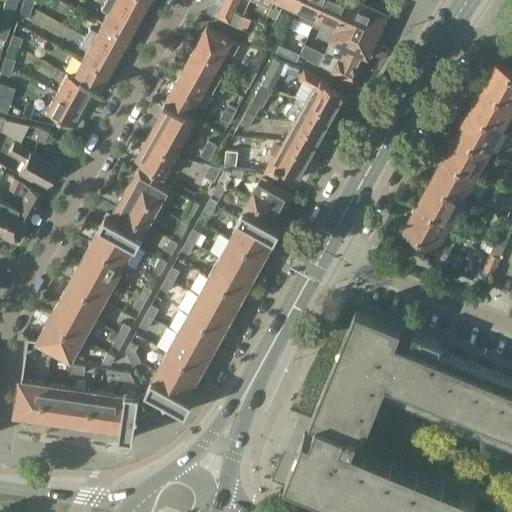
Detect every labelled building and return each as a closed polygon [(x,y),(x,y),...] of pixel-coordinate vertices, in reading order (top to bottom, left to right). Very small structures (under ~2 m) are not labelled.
[(5,0),(2,8),(14,12),(16,9),(18,0),(5,0)] [(128,36),(138,18),(104,0),(103,0),(99,8),(106,11),(100,21),(128,36)] [(104,0),(138,18),(148,0),(104,0)] [(243,0),(249,2),(250,0),(226,0),(223,7),(219,5),(215,13),(233,22),(237,13),(233,11),(238,0),(243,0)] [(259,10),(268,14),(274,0),(269,0),(268,3),(263,1),(259,10)] [(279,1),(296,8),(299,0),(274,0),(268,14),(277,18),(281,9),(276,7),(279,1)] [(299,0),(296,8),(308,13),(305,19),(301,29),(310,33),(315,22),(318,18),(323,6),(325,7),(327,0),(299,0)] [(349,0),(327,0),(325,7),(323,6),(318,18),(315,22),(334,31),(336,27),(349,0)] [(338,74),(369,4),(360,0),(349,0),(336,27),(334,31),(324,53),(319,63),(338,74)] [(20,9),(20,10),(30,13),(33,5),(22,1),(20,9)] [(387,12),(369,4),(338,74),(355,83),(374,41),(387,12)] [(242,16),(238,26),(247,30),(252,20),(242,16)] [(8,31),(11,23),(3,20),(0,28),(8,31)] [(118,54),(128,36),(100,21),(95,31),(89,28),(84,36),(118,54)] [(225,34),(208,24),(196,45),(222,60),(229,48),(236,51),(241,42),(229,36),(229,35),(226,33),(225,34)] [(0,37),(6,39),(8,31),(0,28),(0,37)] [(12,35),(9,43),(20,46),(22,38),(12,35)] [(86,48),(80,59),(107,74),(118,54),(84,36),(79,45),(86,48)] [(298,58),(301,52),(280,43),(277,49),(298,58)] [(319,63),(324,53),(305,44),(300,54),(319,63)] [(216,71),(222,60),(196,45),(185,64),(218,83),(222,75),(216,71)] [(5,57),(2,65),(12,69),(15,61),(5,57)] [(107,74),(80,59),(69,79),(91,90),(94,92),(96,93),(107,74)] [(511,102),(511,72),(496,63),(483,87),(511,102)] [(185,64),(175,84),(201,99),(207,88),(213,92),(218,83),(185,64)] [(0,73),(10,77),(12,69),(2,65),(0,71),(0,73)] [(249,67),(244,75),(254,80),(258,72),(249,67)] [(331,84),(305,69),(299,80),(312,87),(306,99),(335,115),(346,95),(346,94),(330,86),(331,84)] [(254,80),(244,75),(240,83),(249,88),(254,80)] [(64,76),(55,93),(85,109),(94,92),(91,90),(69,79),(64,76)] [(14,87),(0,82),(0,109),(7,112),(14,87)] [(274,89),(263,82),(253,101),(265,107),(274,89)] [(202,99),(201,99),(175,84),(163,104),(165,105),(195,121),(197,119),(192,116),(202,99)] [(511,108),(511,102),(483,87),(470,110),(501,128),(511,108)] [(75,126),(85,109),(55,93),(46,110),(54,114),(53,116),(58,118),(58,117),(75,126)] [(322,137),(335,115),(306,99),(299,111),(292,108),(287,117),(293,121),(322,137)] [(270,110),(265,107),(253,101),(245,115),(255,117),(266,119),(270,110)] [(227,104),(223,111),(234,116),(237,109),(227,104)] [(155,123),(159,125),(185,139),(193,124),(195,121),(165,105),(155,123)] [(501,128),(470,110),(457,134),(488,151),(501,128)] [(234,116),(223,111),(219,119),(230,124),(234,116)] [(249,129),(255,117),(245,115),(240,124),(249,129)] [(293,121),(283,140),(312,156),(322,137),(293,121)] [(174,157),(185,139),(159,125),(155,123),(145,141),(174,157)] [(488,151),(457,134),(444,157),(475,175),(488,151)] [(300,177),(312,156),(283,140),(275,154),(273,153),(264,170),(276,177),(281,167),(300,177)] [(164,176),(174,157),(145,141),(135,159),(164,176)] [(208,141),(204,149),(214,154),(218,147),(208,141)] [(24,161),(18,173),(31,180),(33,178),(35,179),(36,178),(47,184),(56,166),(13,143),(8,152),(24,161)] [(214,154),(204,149),(200,156),(210,161),(214,154)] [(228,150),(225,165),(233,166),(236,166),(238,151),(228,150)] [(431,181),(462,198),(475,175),(444,157),(431,181)] [(222,165),(218,164),(210,162),(204,173),(214,179),(222,165)] [(127,189),(158,206),(171,183),(140,166),(127,189)] [(246,168),(244,167),(236,166),(233,166),(232,175),(245,177),(246,168)] [(249,198),(281,215),(294,192),(262,175),(249,198)] [(22,183),(14,179),(8,190),(17,194),(22,183)] [(220,181),(214,192),(221,196),(227,185),(220,181)] [(449,222),(462,198),(431,181),(418,205),(449,222)] [(30,214),(41,194),(29,188),(19,208),(10,204),(0,225),(0,231),(15,239),(15,238),(18,239),(30,214)] [(127,189),(117,208),(148,225),(158,206),(127,189)] [(281,215),(249,198),(239,217),(276,237),(282,226),(277,223),(281,215)] [(0,225),(10,204),(0,199),(0,225)] [(193,214),(199,203),(192,199),(186,210),(193,214)] [(209,200),(203,211),(210,215),(216,204),(209,200)] [(405,228),(436,245),(449,222),(418,205),(405,228)] [(107,212),(101,224),(138,244),(148,225),(117,208),(112,215),(107,212)] [(276,237),(239,217),(238,217),(240,218),(230,236),(265,256),(276,237)] [(181,219),(175,229),(183,233),(189,223),(181,219)] [(90,243),(125,262),(135,244),(137,245),(138,244),(101,224),(90,243)] [(188,238),(194,241),(200,230),(194,227),(188,238)] [(265,256),(230,236),(220,255),(255,275),(265,256)] [(171,237),(165,248),(172,252),(178,241),(171,237)] [(194,241),(188,238),(182,249),(188,252),(194,241)] [(90,243),(80,261),(115,281),(125,262),(90,243)] [(494,270),(499,258),(489,254),(484,266),(494,270)] [(209,274),(244,294),(255,275),(220,255),(209,274)] [(161,256),(155,267),(162,271),(168,260),(161,256)] [(80,261),(70,280),(105,300),(115,281),(80,261)] [(167,276),(175,280),(180,269),(173,265),(167,276)] [(199,293),(234,313),(244,294),(209,274),(199,293)] [(175,280),(167,276),(161,286),(169,290),(175,280)] [(59,299),(94,319),(105,300),(70,280),(59,299)] [(140,294),(147,298),(153,288),(145,284),(140,294)] [(234,313),(199,293),(188,312),(223,331),(234,313)] [(140,294),(134,305),(141,309),(147,298),(140,294)] [(59,299),(49,318),(84,338),(94,319),(59,299)] [(146,314),(154,318),(159,307),(152,303),(146,314)] [(511,431),(511,377),(441,348),(443,342),(415,330),(414,331),(412,337),(400,332),(402,326),(402,325),(357,307),(311,419),(318,421),(312,435),(305,433),(286,479),(367,511),(471,511),(478,496),(463,490),(462,491),(463,491),(460,497),(339,447),(341,440),(353,445),(384,370),(397,375),(393,383),(511,431)] [(223,331),(188,312),(178,331),(213,350),(223,331)] [(154,318),(146,314),(140,324),(148,328),(154,318)] [(44,341),(63,352),(73,357),(84,338),(49,318),(38,338),(40,339),(44,341)] [(125,322),(119,332),(126,336),(132,326),(125,322)] [(168,350),(203,369),(213,350),(178,331),(168,350)] [(126,336),(119,332),(113,343),(120,347),(126,336)] [(139,344),(132,340),(127,349),(134,364),(141,360),(136,349),(139,344)] [(63,356),(63,352),(44,341),(42,353),(63,356)] [(157,369),(192,388),(203,369),(168,350),(157,369)] [(108,351),(102,362),(111,363),(116,355),(108,351)] [(74,363),(72,371),(85,373),(86,365),(74,363)] [(108,376),(120,378),(121,370),(109,368),(108,376)] [(168,401),(178,406),(186,411),(193,398),(188,396),(192,388),(157,369),(146,389),(143,390),(153,409),(168,401)] [(121,370),(120,378),(135,380),(130,371),(121,370)] [(22,378),(17,414),(42,418),(47,382),(22,378)] [(47,382),(42,418),(65,421),(71,385),(47,382)] [(71,385),(65,421),(89,424),(94,389),(71,385)] [(94,389),(89,424),(113,428),(118,392),(94,389)] [(134,437),(136,428),(137,416),(153,409),(143,390),(141,391),(127,389),(126,393),(118,392),(113,428),(121,429),(120,435),(134,437)]
